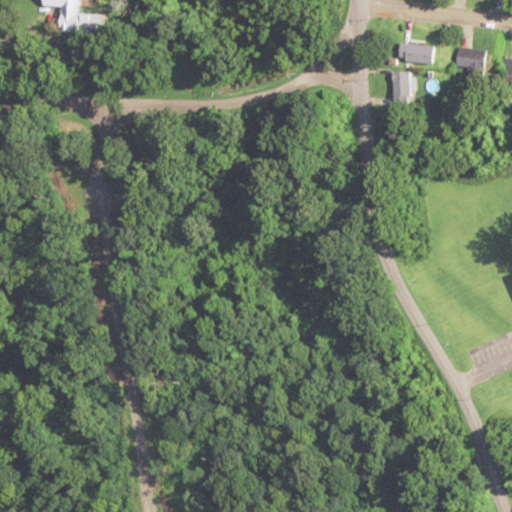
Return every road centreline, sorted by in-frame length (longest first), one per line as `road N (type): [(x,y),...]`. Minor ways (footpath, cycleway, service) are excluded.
road 1 (residential): [(511,505),(405,301),(366,156),(359,0)]
road 2 (residential): [(360,4),(317,70),(217,103),(98,104),(0,92)]
road 3 (residential): [(360,4),(511,17)]
